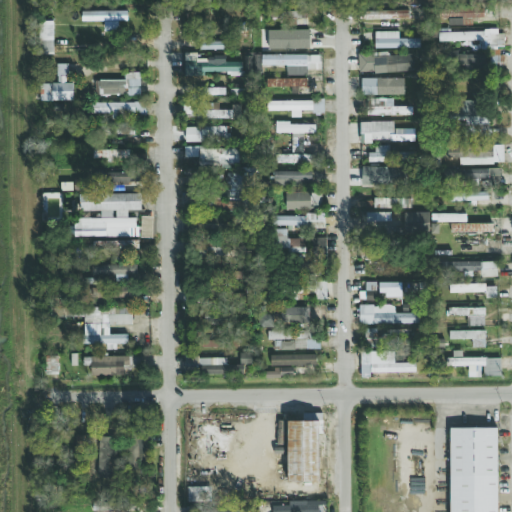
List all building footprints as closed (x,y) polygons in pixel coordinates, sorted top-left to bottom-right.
[(483,19),(483,0),(470,0),(470,5),(442,5),(442,20),(448,19),(448,26),(471,26),(471,19),(483,19)] [(409,11),(363,12),(363,20),(409,19),(409,11)] [(82,22),(103,22),(103,31),(118,31),(118,22),(127,22),(127,12),(82,12),(82,22)] [(53,22),(39,22),(39,55),(54,55),(53,22)] [(268,31),(268,50),(309,49),(309,30),(268,31)] [(439,32),(439,42),(460,42),(460,51),(504,50),(503,31),(439,32)] [(399,32),(374,33),(375,49),(420,49),(420,39),(399,39),(399,32)] [(199,50),(224,51),(225,43),(200,42),(199,50)] [(184,77),(205,77),(205,74),(242,74),(242,61),(197,61),(197,53),(184,53),(184,77)] [(359,73),(412,73),(412,54),(359,55),(359,73)] [(286,76),(307,76),(307,70),(321,70),(321,56),(261,55),(261,66),(286,66),(286,76)] [(485,55),(456,56),(457,71),(485,70),(485,55)] [(71,65),(56,65),(57,84),(39,84),(40,102),(71,101),(71,65)] [(140,73),(124,74),(124,80),(95,81),(96,96),(140,96),(140,73)] [(306,78),(267,80),(267,89),(306,87),(306,78)] [(404,79),(361,79),(361,95),(404,95),(404,79)] [(412,107),(393,107),(393,100),(367,99),(367,115),(412,116),(412,107)] [(291,111),(291,118),(301,118),(301,113),(324,112),(323,101),(266,101),(266,112),(291,111)] [(489,133),(489,110),(482,110),(482,101),(457,101),(457,125),(476,125),(476,133),(489,133)] [(88,104),(88,114),(111,114),(111,118),(146,118),(146,103),(88,104)] [(240,119),(240,106),(232,106),(232,111),(218,111),(218,105),(183,105),(183,119),(240,119)] [(415,142),(415,130),(394,130),(394,122),(362,122),(362,142),(415,142)] [(303,134),(315,134),(315,124),(275,124),(275,134),(291,134),(292,154),(303,153),(303,134)] [(185,142),(228,142),(228,128),(186,127),(185,142)] [(413,153),(389,153),(389,146),(375,146),(375,153),(368,153),(368,162),(414,162),(413,153)] [(460,165),(503,165),(503,147),(459,147),(460,165)] [(214,165),(213,148),(184,148),(184,158),(200,157),(200,166),(214,165)] [(238,166),(239,149),(219,149),(218,165),(238,166)] [(459,160),(459,149),(445,149),(446,161),(459,160)] [(128,159),(128,150),(101,151),(101,158),(107,158),(107,160),(128,159)] [(361,185),(408,186),(409,169),(361,168),(361,185)] [(442,171),(443,185),(477,184),(477,180),(486,179),(487,186),(499,185),(499,169),(442,171)] [(139,172),(106,173),(107,185),(139,184),(139,172)] [(274,173),(275,186),(312,185),(312,172),(274,173)] [(226,211),(250,210),(249,174),(225,175),(226,211)] [(449,201),(487,202),(488,193),(450,192),(449,201)] [(286,193),(286,210),(310,210),(310,206),(322,206),(322,194),(286,193)] [(74,238),(137,237),(137,218),(127,218),(127,211),(141,211),(141,195),(79,195),(80,212),(100,212),(100,219),(74,219),(74,238)] [(374,208),(406,209),(407,200),(374,199),(374,208)] [(391,213),(366,213),(366,222),(391,222),(391,213)] [(430,214),(405,213),(404,234),(429,235),(430,214)] [(493,224),(466,224),(466,215),(431,214),(431,223),(451,223),(451,233),(492,234),(493,224)] [(275,226),(324,228),(324,217),(275,215),(275,226)] [(152,239),(152,218),(141,217),(140,239),(152,239)] [(326,239),(310,238),(310,256),(326,256),(326,239)] [(440,263),(440,273),(463,273),(463,277),(472,277),(497,276),(497,262),(440,263)] [(116,275),(116,282),(127,282),(127,275),(137,275),(136,265),(91,266),(91,276),(116,275)] [(365,301),(376,302),(377,283),(366,282),(365,301)] [(379,284),(378,298),(413,299),(413,284),(379,284)] [(450,293),(486,293),(486,299),(496,299),(496,285),(450,286),(450,293)] [(110,298),(132,298),(132,288),(110,288),(110,298)] [(360,325),(419,324),(419,314),(400,314),(400,306),(359,307),(360,325)] [(284,309),(285,326),(311,324),(310,316),(324,315),(323,307),(284,309)] [(83,345),(107,345),(107,350),(116,351),(117,345),(127,345),(128,335),(109,335),(109,325),(132,326),(132,309),(64,308),(63,318),(84,318),(83,345)] [(468,309),(446,308),(446,316),(468,317),(468,309)] [(485,309),(471,308),(470,327),(484,327),(485,309)] [(365,329),(364,348),(376,348),(376,330),(365,329)] [(408,330),(387,330),(387,343),(408,343),(408,330)] [(485,331),(449,332),(449,340),(473,340),(473,348),(485,348),(485,331)] [(370,374),(415,372),(415,363),(395,363),(395,352),(360,353),(361,379),(370,378),(370,374)] [(240,365),(253,365),(252,354),(240,354),(240,365)] [(271,366),(316,366),(316,355),(270,356),(271,366)] [(91,377),(124,376),(124,366),(135,366),(135,360),(138,360),(138,356),(91,357),(91,377)] [(227,358),(185,359),(186,375),(228,374),(227,358)] [(445,367),(483,367),(483,377),(501,377),(500,358),(445,359),(445,367)] [(318,434),(323,434),(322,421),(287,422),(288,483),(319,483),(318,434)] [(497,511),(497,429),(450,429),(449,511),(497,511)] [(115,479),(117,438),(98,438),(97,479),(115,479)] [(187,502),(210,503),(210,488),(187,487),(187,502)] [(318,511),(318,501),(289,502),(289,507),(272,507),(272,511),(318,511)] [(93,511),(94,511),(131,511),(131,502),(93,503),(93,511)]
